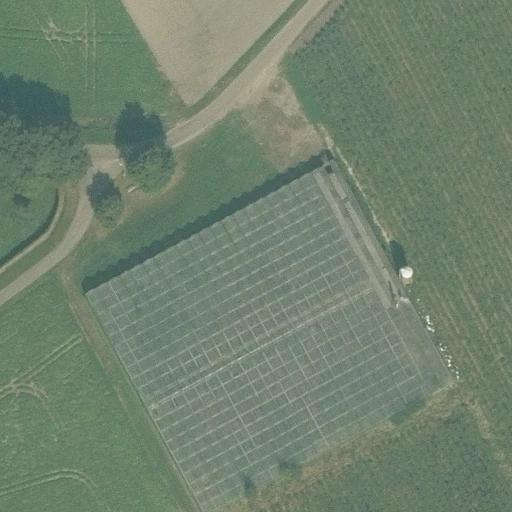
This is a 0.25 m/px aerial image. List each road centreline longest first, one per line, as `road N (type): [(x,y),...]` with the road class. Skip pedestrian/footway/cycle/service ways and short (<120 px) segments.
road 1 (unclassified): [(113,153),(196,118),(314,0)]
road 2 (unclassified): [(0,305),(88,222),(113,153)]
